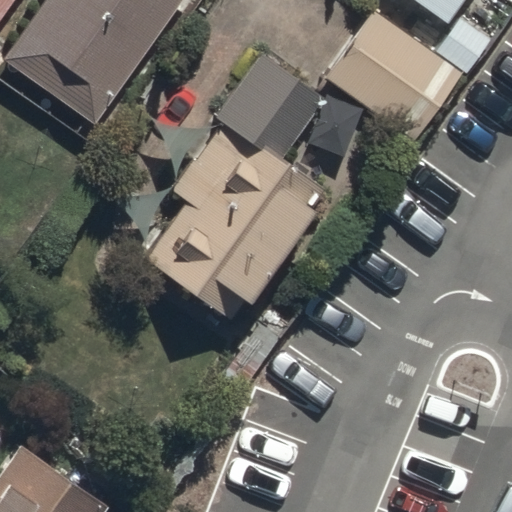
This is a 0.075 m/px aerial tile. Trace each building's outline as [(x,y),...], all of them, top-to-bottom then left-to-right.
[(166,0),(28,0),(0,39),(0,45),(88,109),(166,0)] [(420,0),(443,16),(453,0),(420,0)] [(428,44),(367,3),(320,71),(409,132),(454,65),(461,69),(484,35),(450,12),(428,44)] [(155,166),(186,188),(138,254),(223,314),(321,177),(282,148),(323,90),(248,37),(155,166)] [(16,434),(0,456),(0,511),(88,511),(101,494),(16,434)]
